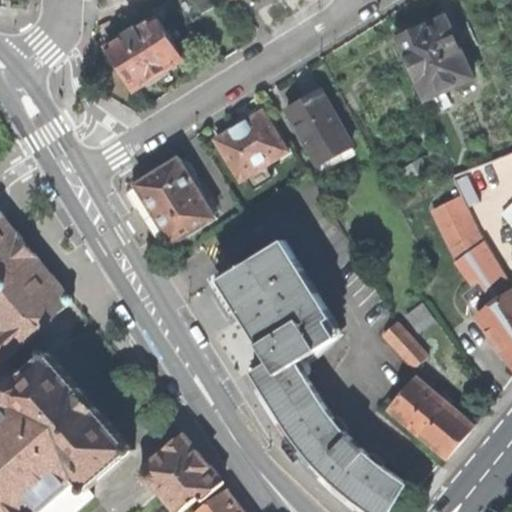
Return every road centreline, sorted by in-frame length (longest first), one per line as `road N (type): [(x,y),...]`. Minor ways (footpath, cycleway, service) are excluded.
road 1 (secondary): [(294,511),(180,357),(72,176)]
road 2 (residential): [(72,176),(361,0)]
